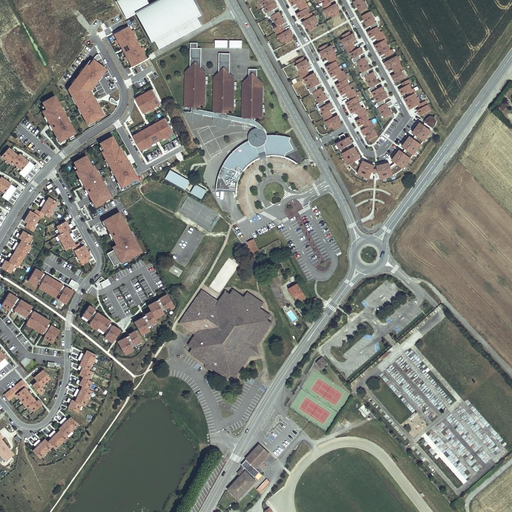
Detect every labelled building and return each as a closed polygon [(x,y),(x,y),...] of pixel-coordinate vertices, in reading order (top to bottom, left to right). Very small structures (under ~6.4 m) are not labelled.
[(130,16),(121,0),(119,0),(117,1),(126,18),(130,16)] [(201,25),(196,17),(200,15),(192,0),(158,0),(150,5),(148,6),(144,0),(121,0),(130,16),(135,13),(151,42),(154,40),(158,48),(201,25)] [(369,8),(365,1),(364,2),(362,0),(356,0),(356,1),(353,2),(356,7),(357,6),(360,12),(369,8)] [(273,10),(278,7),(275,2),(265,7),(268,13),(273,10)] [(339,10),(336,4),(332,7),(330,3),(324,6),(323,7),(328,16),(331,15),(333,18),(340,14),(338,11),(339,10)] [(310,14),(307,9),(309,8),(306,4),(299,8),(301,11),(297,14),(300,19),(304,17),(310,14)] [(375,23),(373,19),(375,18),(371,11),(362,16),(366,22),(365,23),(367,28),(370,26),(376,23),(375,23)] [(282,25),(286,22),(284,17),(282,18),(279,12),(275,14),(271,16),(274,23),(276,23),(278,27),(274,28),(277,32),(284,29),(282,25)] [(311,13),(310,14),(304,17),(307,21),(303,22),(307,28),(308,27),(310,31),(317,27),(315,24),(318,22),(315,16),(314,17),(311,13)] [(130,25),(114,33),(130,67),(147,59),(130,25)] [(375,35),(381,32),(380,32),(378,27),(372,30),(368,32),(371,38),(375,35)] [(294,40),(292,37),(293,36),(290,30),(286,32),(284,29),(277,32),(282,42),(285,40),(287,44),(294,40)] [(354,46),(352,42),(356,40),(353,34),(351,35),(349,32),(343,35),(345,39),(342,41),(347,50),(354,46)] [(378,51),(388,45),(385,40),(379,43),(375,45),(378,51)] [(335,52),(331,46),(328,48),(327,44),(320,48),(322,52),(320,52),(323,58),(326,57),(329,60),(336,56),(334,53),(335,52)] [(390,50),(388,45),(378,51),(381,56),(385,53),(391,50),(390,50)] [(363,53),(360,48),(356,50),(354,46),(347,50),(349,54),(351,53),(354,58),(359,55),(363,53)] [(201,58),(201,48),(197,48),(194,48),(191,48),(190,58),(199,58),(201,58)] [(230,64),(230,55),(220,55),(219,64),(227,64),(230,64)] [(357,62),(361,59),(359,55),(354,58),(352,59),(354,64),(357,62)] [(329,72),(339,67),(336,61),(338,60),(336,56),(329,60),(331,64),(326,67),(329,72)] [(397,56),(385,63),(388,69),(392,67),(394,70),(401,66),(399,63),(400,63),(397,56)] [(308,72),(306,68),(310,66),(307,60),(305,61),(303,57),(296,61),(298,65),(295,66),(301,76),(308,72)] [(370,69),(367,63),(368,62),(365,57),(361,59),(357,62),(360,66),(358,67),(362,73),(367,70),(370,69)] [(104,117),(93,90),(107,68),(92,58),(89,63),(84,65),(69,87),(83,121),(87,124),(104,117)] [(266,133),(267,135),(266,131),(265,129),(263,127),(260,124),(257,122),(255,121),(255,118),(262,119),(263,85),(257,85),(257,69),(249,69),(249,85),(244,85),(243,118),(226,115),(227,113),(233,113),(234,79),(229,79),(227,79),(227,64),(219,64),(219,79),(215,79),(214,112),(198,109),(198,107),(204,108),(205,74),(201,74),(198,74),(199,58),(190,58),(190,74),(186,74),(186,107),(192,107),(191,113),(203,115),(214,117),(232,120),(249,123),(253,125),(255,126),(258,127),(258,128),(261,128),(262,129),(263,129),(264,130),(265,131),(265,132),(266,133)] [(407,76),(404,70),(403,70),(401,66),(394,70),(396,74),(392,76),(396,82),(407,76)] [(346,75),(344,71),(342,72),(339,67),(329,72),(332,77),(337,75),(339,79),(346,75)] [(307,84),(317,79),(314,73),(310,76),(308,72),(301,76),(303,80),(304,79),(307,84)] [(378,84),(375,77),(376,77),(374,72),(369,74),(365,76),(365,77),(368,81),(366,82),(370,88),(376,85),(378,84)] [(349,85),(346,80),(348,79),(346,75),(339,79),(341,82),(336,85),(339,90),(349,85)] [(316,86),(320,84),(317,79),(307,84),(310,89),(316,86)] [(407,93),(412,90),(409,84),(404,87),(400,89),(403,95),(407,93)] [(347,93),(352,90),(349,85),(339,90),(342,95),(347,93)] [(376,85),(370,88),(368,89),(371,93),(372,92),(378,89),(376,85)] [(385,92),(382,87),(378,89),(372,92),(375,98),(385,92)] [(143,114),(161,106),(154,89),(135,97),(143,114)] [(324,95),(321,89),(318,90),(312,93),(316,100),(317,99),(320,103),(324,101),(328,99),(325,94),(324,95)] [(388,97),(385,92),(375,98),(378,103),(384,100),(388,97)] [(408,104),(417,99),(414,93),(409,96),(405,99),(408,104)] [(42,112),(45,116),(45,117),(46,116),(53,129),(52,129),(56,137),(57,137),(60,141),(75,133),(69,122),(68,123),(66,118),(67,118),(64,112),(63,113),(60,109),(61,108),(55,96),(42,102),(46,109),(42,112)] [(349,108),(359,103),(356,98),(356,97),(351,100),(347,103),(349,108)] [(418,105),(420,104),(417,99),(408,104),(411,109),(418,105)] [(394,115),(390,109),(389,110),(388,107),(394,104),(391,100),(386,104),(379,108),(377,108),(381,115),(382,114),(385,119),(390,116),(392,118),(394,115)] [(331,114),(329,111),(333,108),(330,103),(326,105),(321,108),(324,113),(322,114),(324,118),(331,114)] [(366,111),(364,107),(362,108),(359,103),(349,108),(352,113),(357,111),(359,115),(366,111)] [(431,110),(428,105),(420,109),(418,110),(419,111),(421,116),(431,110)] [(203,117),(203,115),(191,113),(185,111),(185,113),(185,116),(186,118),(187,119),(188,121),(190,122),(193,123),(194,123),(197,122),(200,121),(201,120),(202,118),(203,117)] [(369,121),(366,116),(368,115),(366,111),(359,115),(361,118),(357,121),(360,126),(364,124),(369,121)] [(341,122),(338,116),(333,118),(331,114),(324,118),(329,128),(332,126),(334,130),(341,126),(339,123),(341,122)] [(53,129),(46,116),(45,117),(45,116),(44,117),(51,130),(52,129),(53,129)] [(437,121),(434,117),(430,116),(427,118),(424,122),(425,123),(427,124),(433,129),(436,125),(437,121)] [(231,124),(232,122),(232,120),(214,117),(213,119),(214,121),(214,123),(215,124),(217,126),(219,127),(220,128),(223,128),(226,128),(228,127),(230,125),(231,124)] [(140,150),(174,134),(166,118),(132,134),(140,150)] [(372,125),(373,124),(371,120),(369,121),(364,124),(366,128),(370,125),(372,130),(374,129),(372,125)] [(396,174),(400,171),(404,168),(407,164),(431,131),(425,127),(423,125),(420,123),(413,132),(411,131),(408,135),(410,136),(403,146),(401,145),(399,148),(404,151),(403,152),(400,150),(393,160),(396,162),(398,164),(397,164),(392,169),(391,169),(390,167),(389,163),(378,166),(379,170),(379,172),(378,172),(378,179),(380,179),(386,178),(390,177),(396,174)] [(378,136),(374,129),(372,130),(370,125),(366,128),(362,130),(364,135),(366,134),(369,140),(378,136)] [(261,128),(258,128),(259,130),(259,131),(259,133),(258,135),(257,137),(255,138),(249,140),(249,141),(250,142),(251,143),(251,144),(252,145),(253,145),(255,146),(256,146),(257,147),(258,147),(259,147),(262,146),(264,145),(265,144),(265,143),(266,142),(267,141),(267,140),(267,138),(267,137),(267,136),(267,135),(266,133),(265,132),(265,131),(264,130),(263,129),(262,129),(261,128)] [(261,158),(260,154),(265,152),(266,156),(272,155),(276,155),(281,156),(285,157),(286,153),(294,149),(290,141),(291,138),(285,136),(278,135),(272,135),(267,136),(267,137),(267,138),(267,140),(267,141),(266,142),(265,143),(265,144),(264,145),(262,146),(259,147),(258,147),(257,147),(256,146),(255,146),(253,145),(252,145),(251,144),(251,143),(250,142),(249,141),(247,142),(241,146),(237,148),(233,152),(229,157),(225,163),(221,169),(219,175),(218,181),(217,184),(217,189),(236,190),(237,190),(237,186),(238,182),(239,180),(242,174),(246,168),(247,167),(250,164),(254,161),(259,158),(261,158)] [(361,158),(355,147),(351,149),(349,150),(347,146),(349,145),(352,143),(349,137),(347,139),(342,141),(341,140),(337,143),(346,161),(349,165),(352,168),(357,172),(362,175),(367,177),(373,179),(373,172),(372,172),(373,169),(375,166),(363,161),(362,165),(361,167),(360,167),(356,162),(355,161),(357,160),(361,158)] [(35,166),(29,161),(28,162),(19,154),(18,156),(9,148),(1,156),(11,164),(12,162),(21,170),(19,173),(24,178),(35,166)] [(78,170),(75,171),(79,179),(80,179),(81,178),(84,184),(83,185),(88,193),(95,206),(111,197),(99,176),(98,176),(95,171),(96,171),(93,165),(92,166),(86,155),(74,162),(78,170)] [(157,163),(142,170),(146,177),(160,169),(157,163)] [(190,181),(171,170),(166,178),(186,190),(190,181)] [(8,201),(17,188),(11,184),(1,177),(0,178),(0,189),(5,193),(2,197),(8,201)] [(84,184),(81,178),(80,179),(79,179),(78,179),(86,194),(88,193),(83,185),(84,184)] [(202,199),(207,190),(196,184),(191,193),(202,199)] [(33,227),(40,217),(42,218),(44,214),(49,217),(58,202),(49,197),(46,201),(43,199),(39,206),(42,208),(40,212),(36,209),(34,213),(30,211),(24,221),(27,224),(25,227),(33,232),(35,228),(33,227)] [(130,231),(119,212),(103,221),(110,233),(111,233),(113,237),(119,247),(107,253),(114,266),(141,251),(133,236),(132,237),(129,232),(130,232),(130,231)] [(76,239),(72,232),(69,234),(67,230),(73,227),(71,223),(68,225),(66,221),(56,226),(61,234),(58,235),(66,250),(71,247),(73,251),(74,251),(82,265),(89,261),(87,257),(90,256),(84,245),(81,247),(79,243),(75,245),(73,241),(76,239)] [(17,268),(31,245),(28,243),(32,236),(23,231),(21,235),(17,233),(15,236),(22,240),(19,244),(16,242),(12,249),(15,251),(13,255),(9,253),(7,256),(11,258),(8,262),(2,258),(0,262),(3,264),(1,268),(10,273),(14,266),(17,268)] [(259,250),(253,239),(248,242),(253,253),(259,250)] [(43,273),(35,269),(28,281),(32,283),(33,281),(37,283),(43,273)] [(40,285),(46,275),(43,273),(37,283),(40,285)] [(57,295),(63,285),(46,275),(40,285),(45,288),(43,290),(51,295),(52,292),(57,295)] [(281,283),(277,275),(273,277),(274,280),(277,285),(281,283)] [(105,287),(112,282),(108,277),(101,282),(105,287)] [(277,285),(274,280),(269,282),(272,289),(278,287),(277,285)] [(305,296),(298,284),(289,289),(294,296),(297,294),(298,295),(300,299),(305,296)] [(60,297),(66,287),(63,285),(57,295),(60,297)] [(66,304),(74,292),(66,287),(60,297),(64,299),(62,302),(66,304)] [(286,305),(278,287),(272,289),(277,299),(277,300),(281,308),(286,305)] [(204,292),(181,326),(197,337),(193,343),(195,350),(197,357),(207,365),(210,364),(214,367),(214,370),(224,377),(232,375),(239,374),(252,355),(250,351),(253,347),(258,347),(270,329),(269,321),(268,313),(262,309),(265,304),(250,294),(247,299),(241,295),(233,296),(225,297),(220,304),(204,292)] [(17,298),(9,293),(1,305),(5,308),(7,305),(11,308),(17,298)] [(174,307),(167,294),(159,298),(159,299),(164,309),(168,306),(170,309),(174,307)] [(27,321),(33,311),(30,309),(26,317),(14,310),(20,300),(17,298),(11,308),(10,310),(27,321)] [(164,309),(159,299),(156,301),(162,310),(164,309)] [(20,300),(14,310),(26,317),(30,309),(32,307),(20,300)] [(162,311),(162,310),(156,301),(148,305),(151,311),(145,314),(145,316),(151,325),(155,322),(157,322),(155,318),(159,316),(157,313),(162,311)] [(88,320),(94,310),(95,309),(89,305),(82,315),(88,319),(88,320)] [(292,323),(299,319),(293,309),(287,313),(292,323)] [(91,321),(97,312),(94,310),(88,320),(91,321)] [(44,331),(48,324),(50,321),(33,311),(27,321),(32,324),(30,326),(38,331),(40,328),(44,331)] [(104,331),(110,323),(111,322),(97,312),(91,321),(90,322),(95,325),(93,327),(97,330),(98,327),(104,331)] [(151,325),(145,316),(142,317),(148,327),(151,325)] [(148,327),(142,317),(134,322),(141,335),(145,333),(143,330),(148,327)] [(107,333),(112,325),(110,323),(104,331),(107,333)] [(45,335),(51,325),(48,324),(44,331),(42,333),(45,335)] [(52,343),(59,330),(51,325),(45,335),(49,338),(48,341),(52,343)] [(112,325),(107,333),(106,335),(110,338),(108,340),(112,343),(120,331),(112,325)] [(140,341),(134,331),(128,334),(129,335),(134,345),(139,342),(140,341)] [(134,345),(129,335),(126,337),(131,346),(134,345)] [(132,347),(131,346),(126,337),(117,342),(124,355),(128,352),(127,350),(132,347)] [(259,354),(258,347),(253,347),(250,351),(252,355),(259,354)] [(5,357),(0,350),(0,370),(9,363),(4,358),(5,357)] [(84,406),(92,391),(89,389),(92,382),(88,380),(92,372),(89,370),(96,355),(87,350),(85,354),(81,353),(78,359),(81,361),(77,369),(81,371),(79,375),(83,377),(81,381),(77,379),(76,383),(82,386),(80,390),(77,388),(73,395),(77,397),(75,401),(68,398),(67,401),(70,403),(68,407),(77,412),(81,404),(84,406)] [(332,362),(327,356),(321,362),(323,364),(324,363),(326,365),(327,364),(328,365),(332,362)] [(41,386),(50,378),(43,370),(34,378),(37,382),(32,385),(39,394),(44,390),(41,386)] [(36,401),(24,387),(27,385),(22,380),(4,395),(9,400),(16,394),(27,409),(30,407),(34,412),(42,405),(38,399),(36,401)] [(43,461),(67,437),(66,436),(78,424),(71,417),(68,420),(65,417),(59,422),(62,425),(59,429),(60,430),(57,433),(54,430),(48,435),(51,438),(48,442),(45,439),(42,442),(39,439),(33,444),(36,447),(32,451),(43,461)] [(14,455),(1,439),(3,438),(0,433),(0,454),(5,461),(14,455)] [(242,475),(230,488),(240,498),(257,480),(254,476),(256,477),(260,472),(256,468),(270,455),(260,446),(243,463),(246,466),(244,468),(243,467),(239,471),(242,475)] [(260,493),(271,483),(268,479),(257,490),(260,493)]
